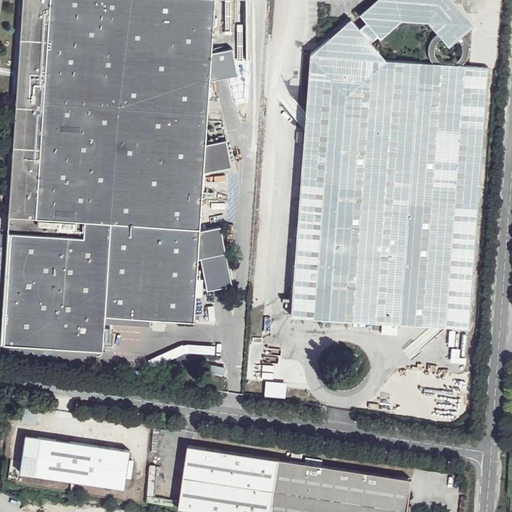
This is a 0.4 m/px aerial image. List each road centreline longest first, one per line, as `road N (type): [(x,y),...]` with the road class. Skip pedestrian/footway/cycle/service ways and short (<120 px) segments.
road 1 (residential): [(0,378),(493,453)]
road 2 (residential): [(493,453),(511,180)]
